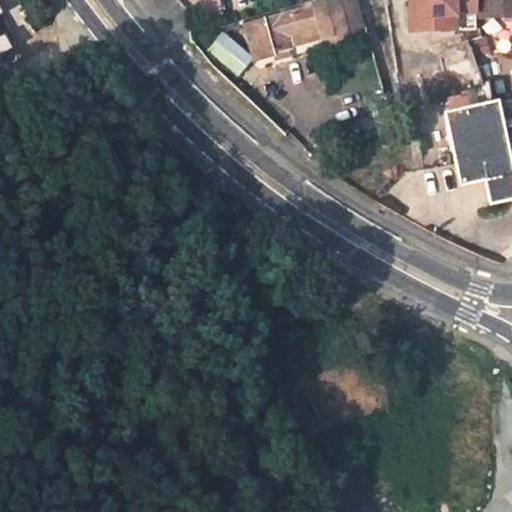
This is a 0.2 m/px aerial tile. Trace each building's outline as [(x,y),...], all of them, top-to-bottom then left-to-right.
[(344,33),(335,0),(323,0),(317,2),(318,5),(244,24),(254,60),(273,55),(272,53),(289,49),(285,36),(301,32),(314,28),(319,27),(323,39),(328,38),(340,34),(344,33)] [(511,0),(471,0),(471,32),(511,32),(511,0)] [(318,41),(314,28),(301,32),(305,45),(318,41)] [(230,72),(249,61),(230,30),(211,42),(230,72)] [(330,45),(342,42),(340,34),(328,38),(330,45)] [(275,61),(291,57),(289,49),(272,53),(273,55),(275,61)] [(436,64),(443,87),(478,78),(471,54),(436,64)] [(445,118),(453,192),(480,190),(482,216),(511,212),(511,208),(502,112),(445,118)] [(389,114),(371,119),(374,131),(392,127),(389,114)]
